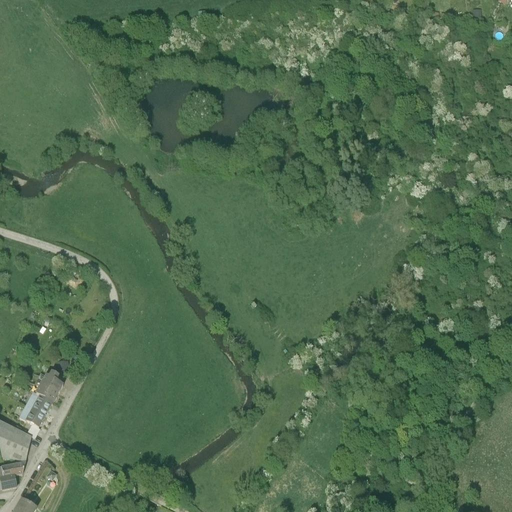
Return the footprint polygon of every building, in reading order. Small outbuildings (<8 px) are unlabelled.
[(67,362),(57,362),(58,372),(68,371),(67,362)] [(45,381),(61,390),(66,382),(59,378),(60,375),(54,372),(52,374),(50,372),(45,381)] [(36,397),(53,406),(61,390),(45,381),(36,397)] [(53,406),(36,397),(33,396),(26,411),(45,421),(53,406)] [(39,433),(45,421),(26,411),(21,420),(27,423),(25,425),(32,429),(39,433)] [(0,445),(3,460),(26,463),(32,440),(27,437),(22,434),(0,424),(0,445)] [(39,433),(32,429),(27,437),(36,443),(42,434),(39,433)] [(2,471),(3,480),(14,478),(15,478),(23,477),(25,465),(1,469),(2,471)] [(0,480),(0,491),(2,491),(2,492),(17,489),(15,478),(14,478),(3,480),(0,480)]
